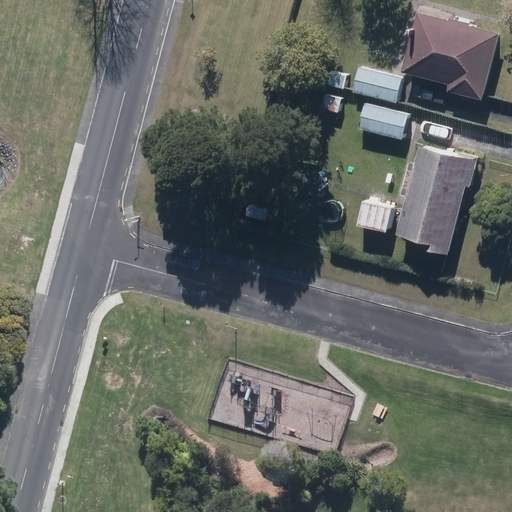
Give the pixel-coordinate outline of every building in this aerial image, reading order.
[(448,96),(482,104),(484,97),(499,38),(419,17),(404,77),(450,89),(448,96)] [(354,95),(397,104),(400,90),(403,79),(360,69),(356,84),(344,81),(346,77),(333,74),(330,87),(354,92),(354,95)] [(341,102),(325,98),(322,111),(338,115),(341,102)] [(360,131),(404,142),(407,126),(410,116),(367,105),(362,117),(360,131)] [(431,256),(446,260),(464,190),(467,191),(473,164),(418,151),(413,168),(409,167),(400,199),(406,200),(396,238),(433,248),(431,256)] [(362,205),(357,229),(386,236),(392,213),(362,205)]
